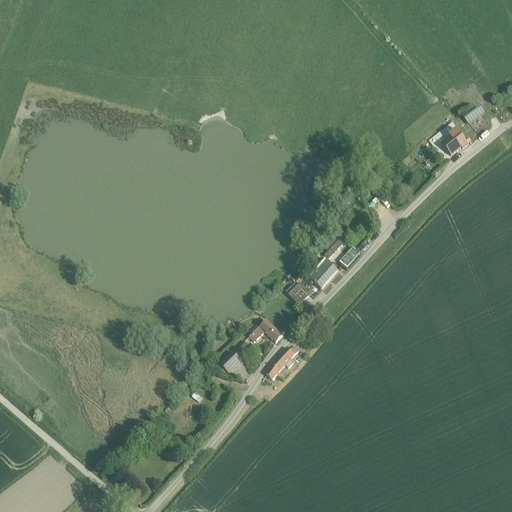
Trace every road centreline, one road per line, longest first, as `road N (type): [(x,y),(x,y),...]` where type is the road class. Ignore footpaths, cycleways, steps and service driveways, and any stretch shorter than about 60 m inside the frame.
road 1 (unclassified): [(150,511),(294,334),(405,215),(511,124)]
road 2 (unclassified): [(0,397),(134,511)]
